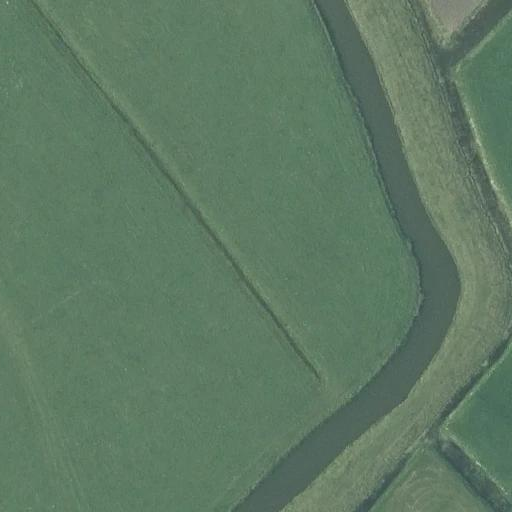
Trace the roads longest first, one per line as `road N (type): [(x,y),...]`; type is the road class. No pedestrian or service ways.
road 1 (track): [(205,511),(293,421),(0,99)]
road 2 (track): [(293,421),(359,353),(396,300),(286,0)]
